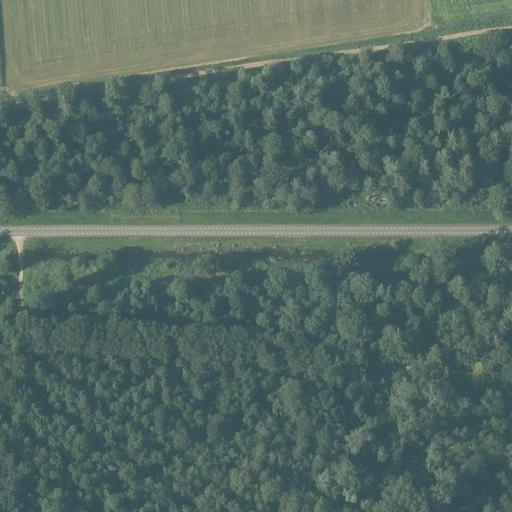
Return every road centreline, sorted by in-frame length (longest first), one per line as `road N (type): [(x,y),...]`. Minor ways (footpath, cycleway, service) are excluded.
road 1 (track): [(0,108),(511,29)]
road 2 (track): [(511,281),(0,273)]
road 3 (tertiary): [(511,231),(0,231)]
road 4 (track): [(7,338),(511,375)]
